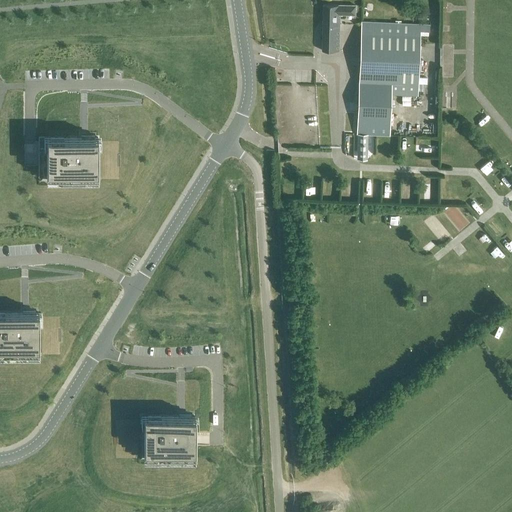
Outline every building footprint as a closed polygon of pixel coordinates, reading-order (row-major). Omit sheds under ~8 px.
[(341,13),(354,13),(354,5),(323,4),(322,48),(340,49),(341,13)] [(361,21),(358,81),(390,83),(390,94),(417,95),(418,83),(426,83),(426,77),(418,76),(420,35),(428,35),(428,31),(429,31),(429,25),(402,24),(361,21)] [(357,112),(356,134),(358,134),(367,135),(388,135),(390,94),(390,83),(358,81),(357,112)] [(358,134),(357,152),(367,152),(367,135),(358,134)] [(80,137),(46,137),(46,177),(97,177),(97,137),(87,137),(83,137),(80,137)] [(394,209),(394,218),(402,219),(403,210),(394,209)] [(21,312),(0,312),(0,352),(38,352),(38,312),(28,312),(24,312),(21,312)] [(177,416),(144,416),(144,456),(194,456),(195,445),(195,433),(195,416),(184,416),(181,416),(177,416)]
